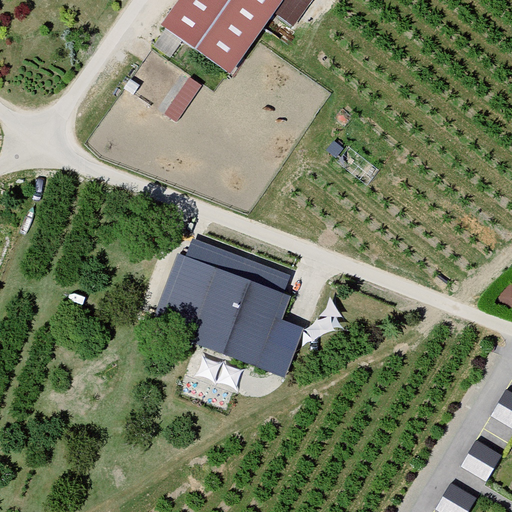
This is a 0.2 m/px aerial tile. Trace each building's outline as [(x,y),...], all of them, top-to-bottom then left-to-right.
[(291,0),(187,0),(167,28),(237,77),(291,0)] [(154,49),(135,74),(144,81),(136,91),(176,122),(204,86),(154,49)] [(292,281),(195,244),(189,262),(181,258),(149,340),(288,387),(297,357),(277,349),(294,302),(286,298),(292,281)] [(511,392),(505,389),(492,417),(511,426),(511,392)] [(462,464),(487,479),(501,455),(476,440),(462,464)] [(442,511),(467,511),(477,497),(452,483),(436,508),(442,511)]
